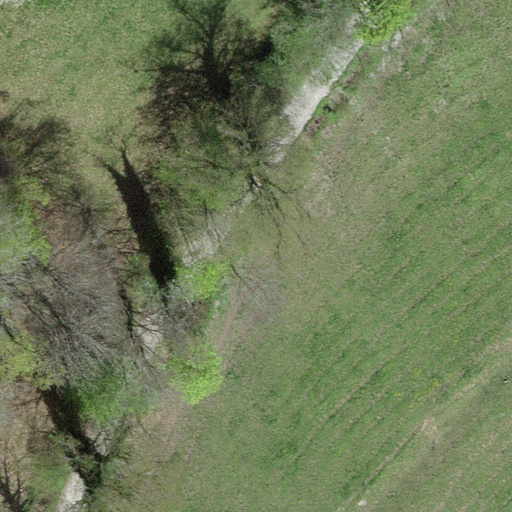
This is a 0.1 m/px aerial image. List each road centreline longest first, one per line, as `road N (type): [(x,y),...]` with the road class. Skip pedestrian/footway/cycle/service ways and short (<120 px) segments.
road 1 (track): [(383,0),(232,197),(122,370),(66,511)]
road 2 (track): [(379,511),(511,366)]
